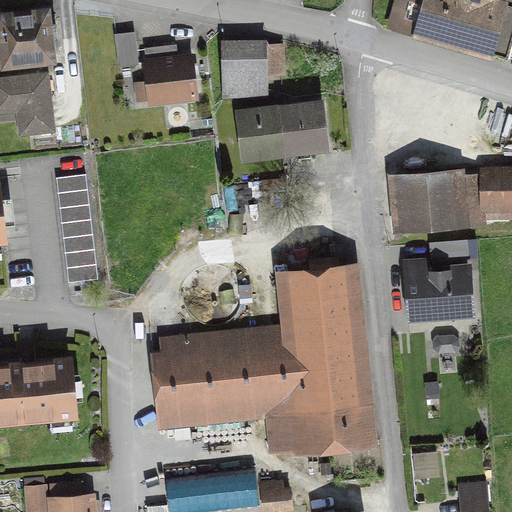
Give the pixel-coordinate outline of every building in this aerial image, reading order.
[(397,0),(391,27),(505,60),(511,36),(511,7),(505,5),(506,0),(397,0)] [(45,26),(43,12),(0,17),(0,34),(3,64),(49,59),(47,39),(55,38),(54,25),(45,26)] [(135,37),(117,40),(120,68),(138,66),(135,37)] [(279,74),(279,46),(263,47),(263,41),(222,41),(223,98),(263,97),(263,74),(279,74)] [(149,101),(193,96),(189,58),(175,60),(173,46),(143,49),(145,63),(144,64),(149,101)] [(20,132),(49,129),(43,76),(0,81),(0,110),(18,108),(20,132)] [(243,157),(324,146),(319,104),(238,114),(243,157)] [(511,204),(511,174),(458,176),(458,174),(405,178),(409,230),(481,224),(479,205),(511,204)] [(83,281),(96,279),(84,175),(54,178),(66,283),(83,281)] [(469,259),(468,239),(429,241),(430,261),(469,259)] [(270,450),(326,445),(371,441),(367,405),(369,405),(368,404),(356,405),(342,268),(334,269),(333,259),(310,262),(311,271),(286,274),(292,326),(162,340),(163,350),(151,351),(159,426),(273,414),(275,433),(269,434),(270,450)] [(469,312),(466,272),(429,274),(428,268),(420,268),(420,265),(402,266),(406,316),(469,312)] [(0,421),(72,415),(67,360),(0,365),(0,421)] [(290,508),(288,488),(281,489),(279,482),(270,483),(270,482),(259,483),(262,511),(290,508)] [(51,511),(90,511),(89,497),(80,498),(79,483),(49,485),(51,511)] [(487,511),(484,485),(460,488),(461,511),(487,511)] [(26,511),(45,511),(43,486),(24,487),(26,511)]
